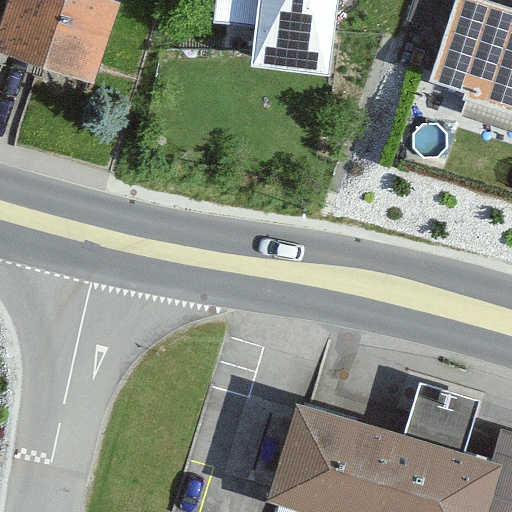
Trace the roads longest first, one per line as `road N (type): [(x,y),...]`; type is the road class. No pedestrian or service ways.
road 1 (tertiary): [(97,236),(398,290),(511,323)]
road 2 (residential): [(97,236),(42,511)]
